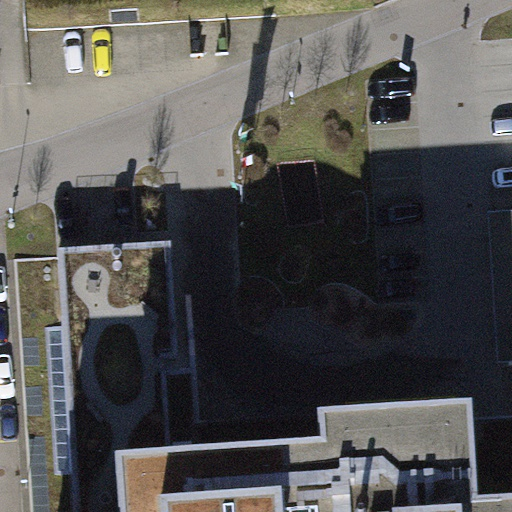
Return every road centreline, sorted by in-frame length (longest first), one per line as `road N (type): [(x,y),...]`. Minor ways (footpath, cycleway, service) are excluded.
road 1 (unclassified): [(206,104),(209,281),(222,348),(257,388),(325,395),(511,380)]
road 2 (residential): [(464,0),(206,104)]
road 3 (residential): [(206,104),(0,184)]
